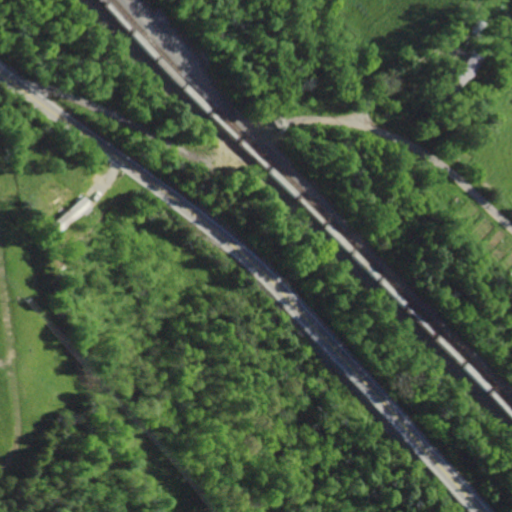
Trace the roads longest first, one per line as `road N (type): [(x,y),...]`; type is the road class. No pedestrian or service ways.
road 1 (primary): [(482,511),(264,273),(0,70)]
road 2 (residential): [(511,231),(397,141),(321,122),(273,128)]
road 3 (residential): [(216,163),(189,159),(81,102),(10,79)]
